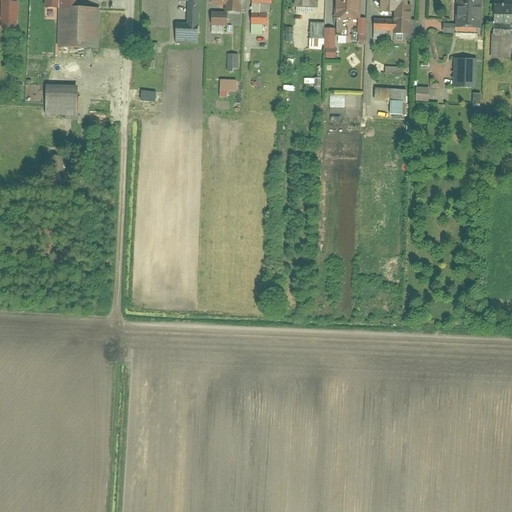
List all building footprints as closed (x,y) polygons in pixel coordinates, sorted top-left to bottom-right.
[(183,0),(183,44),(200,45),(200,0),(183,0)] [(337,0),(338,17),(362,17),(362,0),(337,0)] [(381,0),(382,16),(412,16),(412,0),(381,0)] [(457,0),(458,25),(480,25),(480,0),(457,0)] [(511,0),(494,0),(494,22),(511,22),(511,0)] [(8,29),(22,29),(22,3),(8,3),(8,29)] [(76,8),(61,7),(61,51),(102,51),(103,8),(76,8)] [(212,12),(212,26),(228,26),(228,12),(212,12)] [(325,28),(325,23),(310,22),(309,50),(324,50),(324,58),(335,58),(335,28),(325,28)] [(511,31),(494,32),(494,57),(511,56),(511,31)] [(454,57),(454,88),(479,88),(480,58),(454,57)] [(236,92),(236,80),(220,80),(220,98),(228,98),(228,92),(236,92)] [(46,116),(79,117),(79,86),(47,86),(46,116)] [(416,102),(429,102),(429,88),(416,87),(416,102)] [(375,88),(375,101),(390,101),(390,89),(375,88)] [(390,115),(405,115),(405,90),(391,90),(390,115)] [(140,101),(155,103),(156,93),(142,91),(140,101)]
